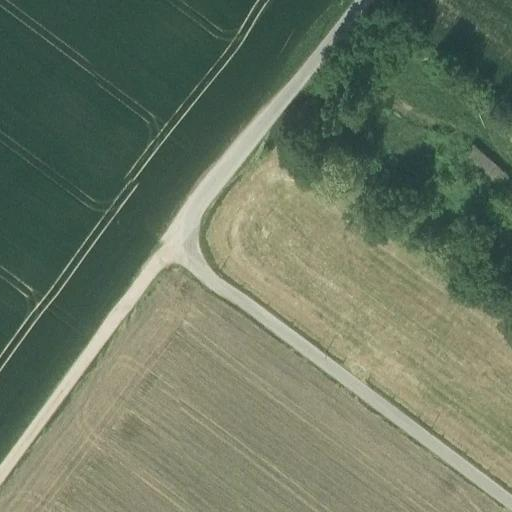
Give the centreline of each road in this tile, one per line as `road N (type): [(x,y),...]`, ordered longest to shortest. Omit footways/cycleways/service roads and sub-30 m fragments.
road 1 (residential): [(352,0),(167,228),(511,488)]
road 2 (track): [(167,228),(0,452)]
